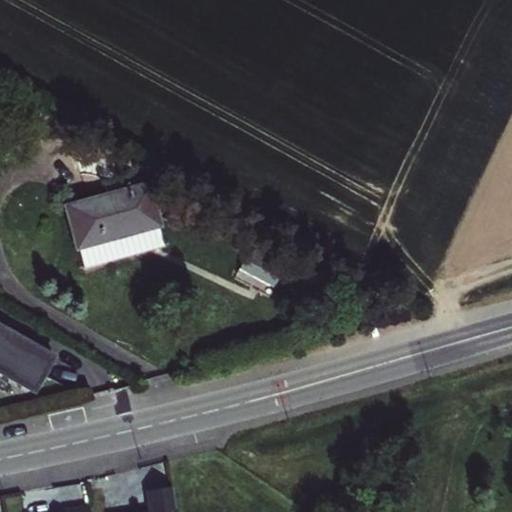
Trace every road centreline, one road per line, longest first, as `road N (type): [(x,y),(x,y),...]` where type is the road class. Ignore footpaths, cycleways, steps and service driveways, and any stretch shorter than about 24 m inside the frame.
road 1 (tertiary): [(511,326),(282,392),(0,458)]
road 2 (track): [(451,343),(443,311),(460,276),(511,262)]
